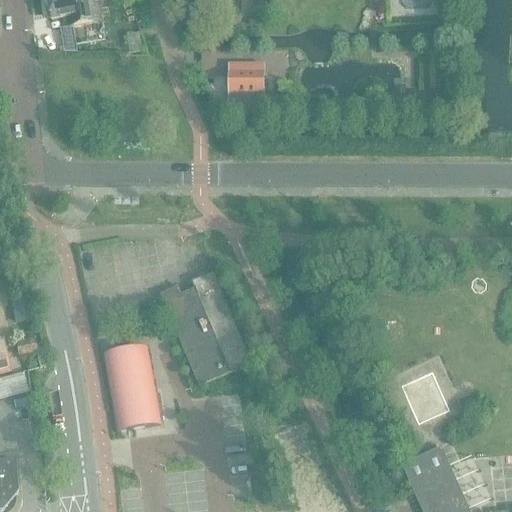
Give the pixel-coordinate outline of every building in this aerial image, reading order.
[(51,22),(63,19),(70,18),(72,27),(93,24),(90,2),(93,0),(44,0),(44,3),(50,10),(51,22)] [(72,27),(61,29),(65,53),(77,53),(72,27)] [(264,120),(265,90),(266,75),(263,75),(263,74),(229,74),(230,95),(238,96),(238,120),(264,120)] [(449,97),(428,98),(428,117),(450,117),(449,97)] [(197,389),(229,375),(251,366),(213,274),(190,283),(193,291),(181,296),(177,288),(159,296),(197,389)] [(29,298),(12,301),(17,323),(33,320),(29,298)] [(19,355),(34,352),(32,342),(17,345),(19,355)] [(147,347),(103,355),(103,357),(117,434),(161,426),(147,347)] [(25,375),(0,381),(0,401),(30,394),(25,375)] [(158,383),(166,429),(180,427),(172,381),(158,383)] [(266,436),(301,511),(335,511),(294,423),(266,436)] [(438,450),(402,466),(414,494),(422,511),(469,511),(441,448),(438,450)] [(6,460),(0,460),(0,506),(9,496),(6,460)]
